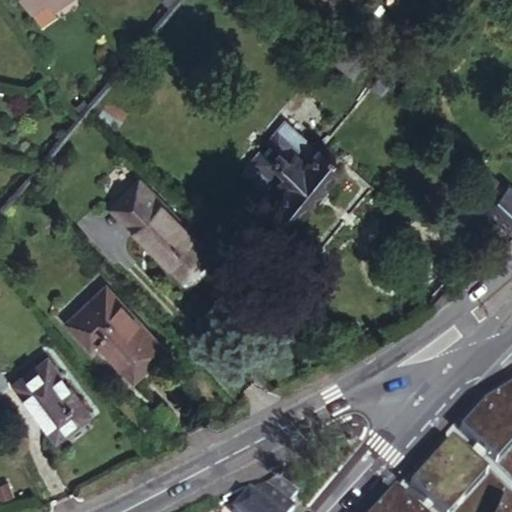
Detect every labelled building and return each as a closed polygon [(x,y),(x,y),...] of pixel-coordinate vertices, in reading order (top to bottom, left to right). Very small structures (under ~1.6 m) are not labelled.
[(64,0),(15,0),(25,14),(45,1),(51,9),(64,0)] [(273,197),(270,199),(290,217),(337,162),(318,146),(307,157),(285,138),(286,137),(274,126),(238,166),(273,197)] [(511,227),(511,176),(487,204),(511,227)] [(165,202),(140,225),(208,297),(232,275),(165,202)] [(158,345),(100,281),(61,315),(82,339),(92,334),(126,372),(158,345)] [(8,372),(44,428),(75,406),(40,351),(8,372)] [(455,430),(493,463),(511,441),(511,377),(480,403),(455,430)] [(448,511),(484,473),(447,439),(405,486),(434,511),(448,511)] [(511,441),(493,463),(498,468),(511,452),(511,441)] [(484,473),(448,511),(458,511),(490,478),(484,473)] [(302,502),(281,482),(271,492),(291,511),(302,502)] [(231,511),(292,511),(291,511),(271,492),(265,487),(246,494),(231,511)] [(415,511),(391,490),(371,511),(415,511)] [(497,511),(511,511),(511,505),(503,501),(497,511)]
